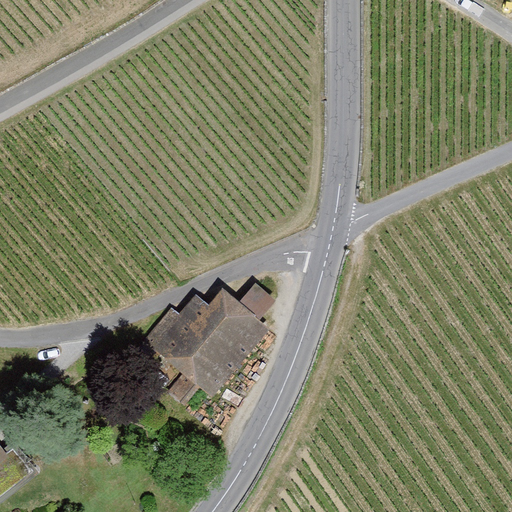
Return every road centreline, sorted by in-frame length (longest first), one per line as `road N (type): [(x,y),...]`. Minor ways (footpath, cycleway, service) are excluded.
road 1 (residential): [(0,338),(115,323),(333,235)]
road 2 (tertiary): [(214,511),(284,389),(333,235)]
road 3 (tertiary): [(333,235),(347,125),(344,0)]
road 4 (residential): [(194,0),(0,114)]
road 5 (unclassified): [(511,154),(333,235)]
